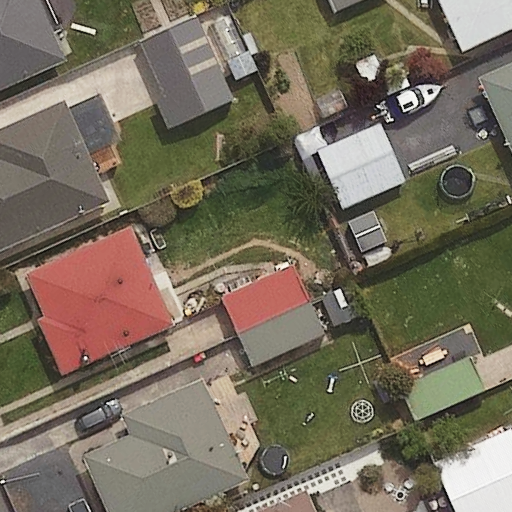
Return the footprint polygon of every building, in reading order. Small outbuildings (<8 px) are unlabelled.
[(36,0),(0,0),(0,95),(66,66),(36,0)] [(367,0),(328,0),(335,14),(367,0)] [(511,0),(434,0),(461,56),(511,31),(511,0)] [(231,105),(201,23),(140,46),(171,127),(231,105)] [(511,67),(478,82),(511,159),(511,67)] [(63,105),(0,132),(0,253),(108,206),(63,105)] [(403,185),(378,127),(318,153),(342,211),(403,185)] [(129,231),(24,278),(43,321),(36,324),(60,378),(172,329),(129,231)] [(321,337),(292,270),(223,301),(252,368),(321,337)] [(482,393),(468,363),(402,392),(416,423),(482,393)] [(201,384),(121,419),(130,438),(81,460),(104,511),(185,511),(246,485),(201,384)] [(511,511),(511,440),(509,433),(435,466),(454,511),(511,511)] [(313,511),(305,494),(265,511),(313,511)]
